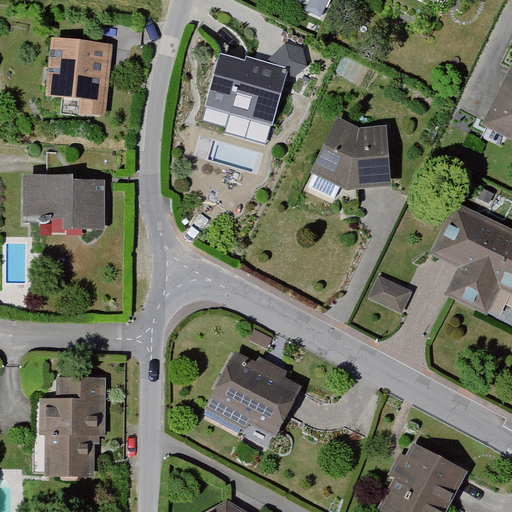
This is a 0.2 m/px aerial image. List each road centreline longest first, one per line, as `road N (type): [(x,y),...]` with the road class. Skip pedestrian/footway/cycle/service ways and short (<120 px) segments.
road 1 (residential): [(511,446),(177,267)]
road 2 (residential): [(183,0),(151,125),(153,197),(177,267)]
road 3 (residential): [(177,267),(151,336),(146,511)]
